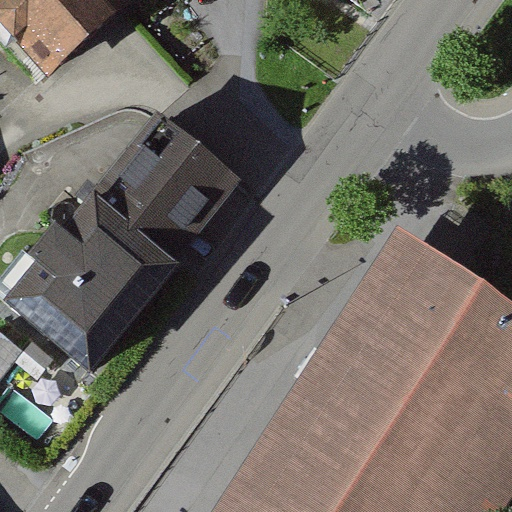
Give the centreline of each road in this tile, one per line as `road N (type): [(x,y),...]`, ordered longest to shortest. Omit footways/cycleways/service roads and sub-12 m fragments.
road 1 (tertiary): [(373,92),(71,511)]
road 2 (residential): [(373,92),(449,142),(511,142)]
